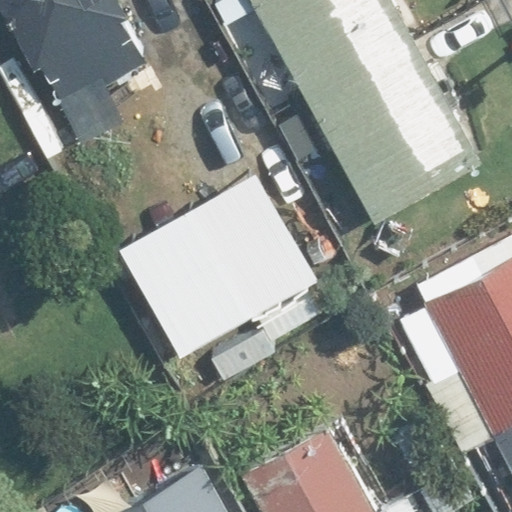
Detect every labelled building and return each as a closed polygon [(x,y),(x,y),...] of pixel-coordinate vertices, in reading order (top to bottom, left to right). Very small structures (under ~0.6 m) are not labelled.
[(6,0),(64,102),(72,98),(85,122),(124,101),(110,77),(158,50),(129,0),(6,0)] [(249,0),(377,215),(489,149),(401,0),(249,0)] [(511,228),(417,277),(430,303),(400,318),(466,447),(496,432),(511,462),(511,228)] [(450,511),(478,497),(425,399),(387,419),(420,481),(376,505),(330,419),(245,465),(269,511),(450,511)] [(240,511),(207,452),(100,511),(240,511)]
